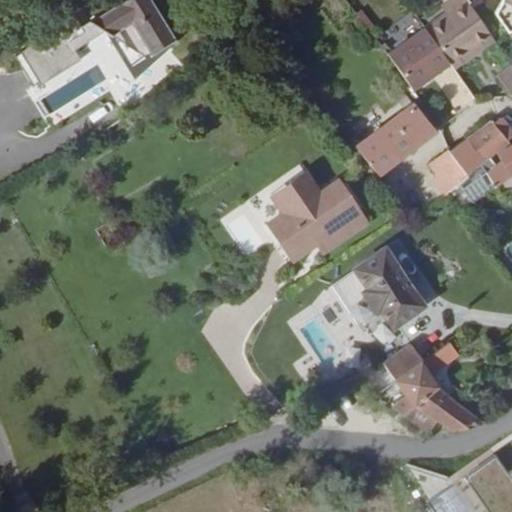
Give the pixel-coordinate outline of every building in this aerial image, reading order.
[(132,71),(180,44),(155,0),(128,0),(64,37),(60,29),(15,54),(34,86),(114,40),(132,71)] [(511,0),(462,0),(473,15),(484,7),(478,0),(511,0),(511,3),(506,13),(509,16),(503,27),(511,40),(511,0)] [(473,15),(431,42),(454,73),(461,83),(502,56),(500,54),(473,15)] [(273,33),(261,17),(243,32),(253,47),(273,33)] [(421,106),(457,78),(431,44),(395,72),(421,106)] [(511,84),(503,90),(511,103),(511,84)] [(418,121),(362,161),(379,185),(434,143),(418,121)] [(495,135),(473,152),(489,175),(511,159),(511,158),(511,159),(510,156),(498,140),(495,135)] [(511,143),(505,135),(498,140),(510,156),(511,154),(511,143)] [(473,152),(456,164),(471,188),(479,183),(489,175),(473,152)] [(479,183),(493,204),(511,190),(511,159),(489,175),(479,183)] [(421,197),(434,215),(447,206),(462,194),(471,188),(456,164),(431,182),(435,188),(421,197)] [(318,192),(303,169),(288,179),(290,182),(271,194),(282,210),(264,221),(276,240),(282,237),(293,254),(313,241),(323,235),(321,232),(359,207),(346,187),(339,192),(333,182),(318,192)] [(339,178),(333,182),(339,192),(346,187),(339,178)] [(479,183),(471,188),(462,194),(478,215),(493,204),(479,183)] [(511,190),(493,204),(501,214),(511,207),(511,190)] [(367,221),(359,207),(321,232),(323,235),(313,241),(320,251),(367,221)] [(282,237),(276,240),(288,257),(293,254),(282,237)] [(385,305),(399,326),(427,309),(385,245),(357,263),(330,281),(331,281),(334,282),(335,281),(360,318),(358,319),(358,322),(358,323),(385,305)] [(414,338),(393,352),(405,368),(425,354),(422,349),(414,338)] [(441,373),(462,357),(450,341),(429,356),(441,373)] [(393,352),(371,367),(411,410),(426,399),(405,368),(393,352)] [(411,410),(397,421),(429,434),(437,423),(456,433),(482,425),(436,403),(426,399),(411,410)] [(15,511),(39,511),(34,501),(15,510),(15,511)]
